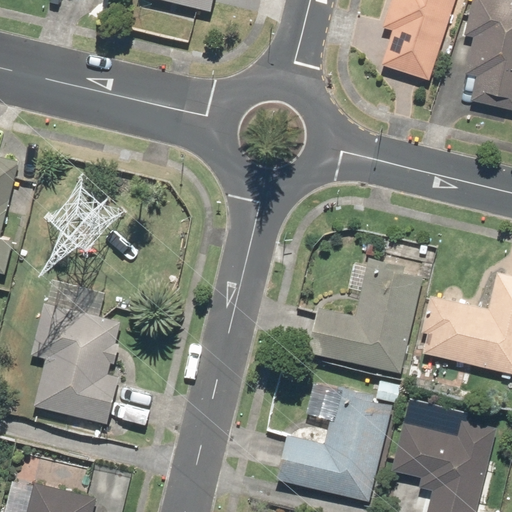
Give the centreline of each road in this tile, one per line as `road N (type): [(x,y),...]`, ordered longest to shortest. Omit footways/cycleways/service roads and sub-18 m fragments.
road 1 (residential): [(185,511),(261,184)]
road 2 (residential): [(0,62),(220,113)]
road 3 (residential): [(321,147),(511,192)]
